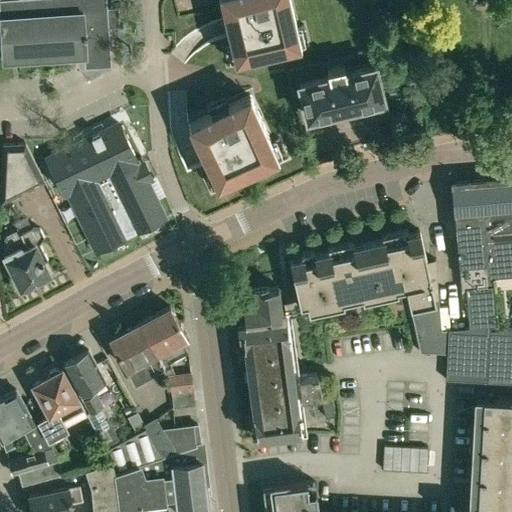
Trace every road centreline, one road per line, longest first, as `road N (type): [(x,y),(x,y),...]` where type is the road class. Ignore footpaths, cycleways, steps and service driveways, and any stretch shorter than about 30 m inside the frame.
road 1 (tertiary): [(511,151),(430,161),(330,190),(200,250)]
road 2 (residential): [(235,511),(200,250)]
road 3 (residential): [(200,250),(168,168),(152,0)]
road 4 (tertiary): [(200,250),(0,351)]
